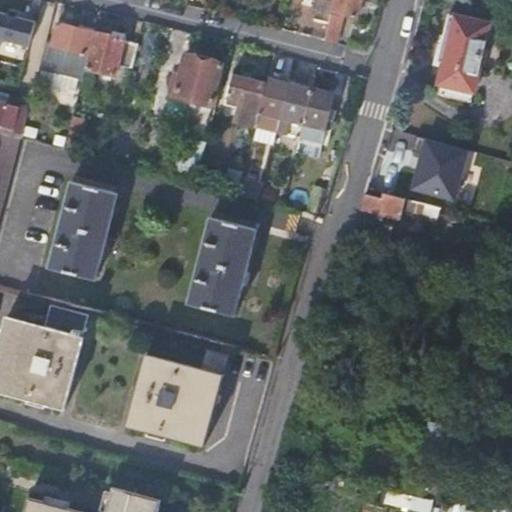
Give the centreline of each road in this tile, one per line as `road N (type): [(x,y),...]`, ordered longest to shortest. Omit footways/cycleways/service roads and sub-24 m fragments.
road 1 (residential): [(387,66),(339,223),(321,236),(246,511)]
road 2 (unknown): [(321,236),(54,160),(29,178),(0,294)]
road 3 (residential): [(387,66),(114,0)]
road 4 (track): [(252,485),(0,423)]
